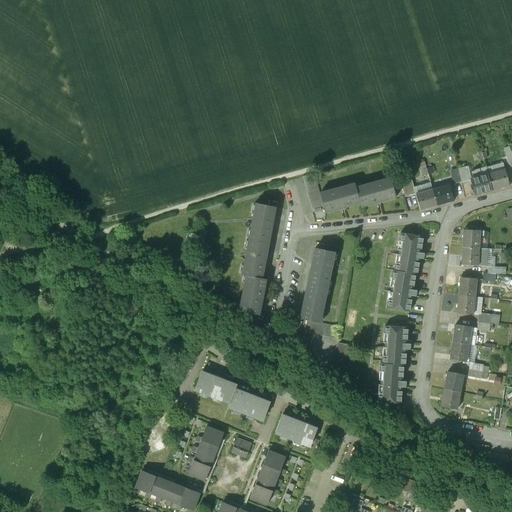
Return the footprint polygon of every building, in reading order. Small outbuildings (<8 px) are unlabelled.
[(505,170),(488,175),(492,190),(510,185),(505,170)] [(314,173),(303,176),(311,209),(322,206),(319,194),(314,173)] [(488,175),(471,179),(475,195),(492,190),(488,175)] [(389,179),(355,188),(359,203),(360,208),(360,207),(394,198),(395,198),(390,178),(389,178),(389,179)] [(412,181),(401,184),(404,197),(415,195),(412,181)] [(354,185),(320,194),(319,194),(322,206),(324,214),(325,213),(359,203),(355,188),(354,184),(354,185)] [(450,186),(432,191),(436,206),(454,201),(450,186)] [(432,191),(415,195),(419,211),(436,206),(432,191)] [(275,207),(255,203),(255,204),(256,204),(249,238),(248,238),(248,239),(268,243),(269,242),(268,242),(275,208),(275,207)] [(482,231),(462,230),(461,247),(477,248),(478,236),(482,236),(482,231)] [(402,241),(398,240),(397,250),(399,250),(398,254),(396,254),(395,263),(399,264),(398,270),(394,270),(392,270),(392,271),(396,271),(395,278),(391,277),(389,287),(391,287),(391,291),(389,291),(387,300),(391,301),(390,308),(409,311),(412,295),(415,296),(416,290),(413,290),(415,274),(417,274),(419,258),(423,259),(424,253),(420,253),(423,237),(404,234),(402,241)] [(268,243),(248,239),(249,239),(242,273),(241,273),(241,274),(246,275),(261,278),(268,243)] [(334,252),(314,247),(314,248),(315,248),(308,282),(307,282),(327,287),(327,286),(326,286),(333,252),(334,252)] [(477,248),(461,247),(460,265),(485,267),(486,248),(478,248),(477,248)] [(261,278),(246,275),(239,310),(259,314),(259,313),(258,313),(265,279),(266,278),(261,278)] [(476,279),(459,277),(457,294),(474,296),(476,279)] [(327,287),(307,282),(307,283),(300,317),(300,318),(307,319),(320,322),(319,322),(326,288),(327,288),(327,287)] [(474,296),(457,294),(456,312),(478,314),(478,312),(479,312),(481,296),(474,296)] [(479,312),(478,312),(478,314),(477,321),(489,323),(490,314),(479,312)] [(320,322),(307,319),(304,332),(321,335),(324,323),(320,322)] [(489,323),(477,321),(476,330),(488,332),(489,323)] [(340,327),(324,323),(321,335),(338,339),(340,327)] [(470,327),(454,325),(452,342),(468,344),(470,327)] [(388,333),(384,333),(383,342),(385,342),(385,347),(383,347),(382,356),(386,356),(386,363),(382,363),(380,363),(380,364),(384,364),(384,371),(379,370),(379,380),(381,380),(380,384),(378,384),(378,394),(382,394),(381,401),(401,403),(402,386),(405,387),(406,381),(402,381),(403,365),(405,365),(406,349),(410,349),(410,344),(406,343),(408,327),(388,326),(388,333)] [(348,345),(337,342),(333,359),(345,361),(348,345)] [(468,344),(452,342),(449,359),(465,361),(468,344)] [(345,361),(333,359),(330,376),(341,378),(345,361)] [(487,377),(488,363),(468,363),(467,376),(487,377)] [(236,383),(202,370),(195,387),(230,401),(235,387),(236,383)] [(463,375),(446,371),(443,389),(459,392),(463,375)] [(270,401),(235,387),(230,401),(228,404),(263,418),(270,401)] [(459,392),(443,389),(439,406),(456,409),(459,392)] [(315,427),(282,413),(275,430),(309,444),(315,427)] [(223,431),(206,425),(202,436),(200,441),(198,446),(196,451),(194,457),(192,462),(188,473),(205,480),(223,431)] [(251,443),(237,438),(231,452),(245,457),(251,443)] [(268,450),(249,498),(266,504),(271,493),(272,488),(275,483),(276,478),(278,473),(280,468),(283,462),(285,456),(268,450)] [(509,456),(487,452),(485,461),(507,466),(509,456)] [(200,492),(141,469),(135,486),(147,491),(151,493),(156,495),(161,497),(167,499),(172,501),(177,503),(182,505),(193,509),(200,492)] [(382,470),(378,481),(383,483),(388,472),(382,470)] [(405,479),(400,476),(396,487),(401,489),(405,479)] [(405,479),(401,489),(406,491),(410,481),(405,479)] [(416,483),(410,481),(406,491),(412,494),(416,483)] [(416,483),(412,494),(418,496),(422,485),(416,483)] [(343,503),(359,510),(363,500),(347,493),(343,503)] [(249,511),(223,501),(218,511),(249,511)]
